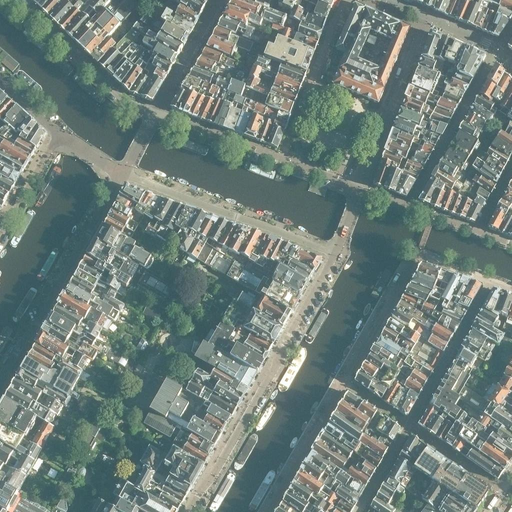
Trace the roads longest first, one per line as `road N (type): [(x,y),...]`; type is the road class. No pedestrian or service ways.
road 1 (residential): [(266,511),(417,255)]
road 2 (residential): [(334,256),(189,511)]
road 3 (residential): [(360,511),(489,281)]
road 4 (residential): [(0,388),(122,174)]
road 5 (residential): [(122,174),(334,256)]
road 6 (residential): [(356,187),(156,111)]
road 7 (residential): [(425,16),(356,187)]
road 8 (residential): [(156,111),(117,94),(14,0)]
road 9 (residential): [(497,50),(408,206)]
road 10 (residential): [(220,0),(156,111)]
